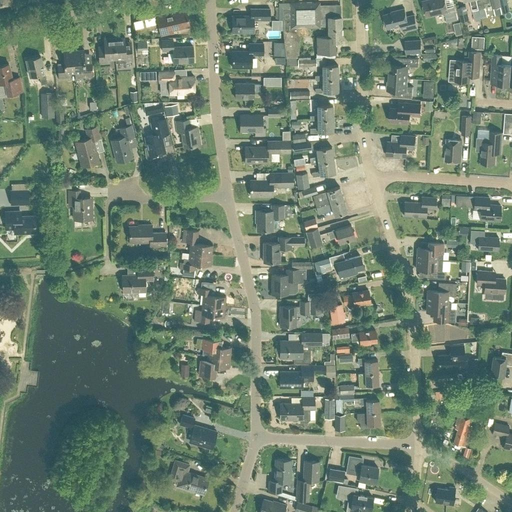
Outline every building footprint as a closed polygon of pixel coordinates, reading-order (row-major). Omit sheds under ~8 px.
[(447,7),(445,0),(422,0),(426,16),(444,12),(447,22),(457,19),(454,5),(447,7)] [(470,0),(474,17),(481,16),(477,0),(470,0)] [(477,0),(481,16),(487,14),(484,3),(490,2),(489,0),(477,0)] [(500,0),(503,12),(509,11),(506,0),(500,0)] [(284,42),(286,57),(299,56),(300,28),(320,27),(320,18),(319,4),(319,1),(291,2),(291,7),(282,7),(283,27),(282,27),(284,42)] [(340,4),(319,4),(320,18),(327,19),(327,28),(341,28),(341,16),(340,16),(340,4)] [(458,8),(461,21),(469,19),(466,6),(458,8)] [(232,15),(232,31),(253,32),(253,19),(270,20),(270,8),(250,8),(250,15),(232,15)] [(406,16),(404,8),(395,10),(396,11),(383,14),(387,28),(401,24),(403,31),(417,27),(414,14),(406,16)] [(157,22),(160,36),(172,33),(172,29),(189,25),(185,10),(173,12),(173,11),(163,13),(163,14),(158,15),(158,14),(143,18),(145,25),(157,22)] [(142,26),(141,18),(133,20),(134,27),(142,26)] [(316,35),(316,53),(334,53),(334,52),(335,52),(336,51),(336,50),(337,50),(337,49),(337,48),(337,47),(337,46),(336,46),(336,45),(335,44),(335,41),(341,41),(341,40),(341,28),(327,28),(327,35),(316,35)] [(484,48),(485,36),(473,35),(472,47),(484,48)] [(113,37),(115,58),(121,57),(122,62),(132,61),(130,46),(130,40),(124,41),(124,36),(113,37)] [(115,58),(113,37),(103,38),(103,48),(97,48),(99,63),(109,62),(108,58),(115,58)] [(172,46),(172,39),(161,39),(161,50),(172,50),(172,62),(192,61),(192,46),(172,46)] [(147,49),(146,40),(137,41),(137,49),(147,49)] [(405,41),(406,53),(422,52),(421,40),(405,41)] [(285,63),(284,42),(273,42),(273,58),(274,58),(274,63),(285,63)] [(262,54),(262,43),(248,43),(248,50),(231,50),(231,67),(250,67),(251,54),(262,54)] [(83,49),(73,50),(74,72),(80,72),(80,76),(91,75),(90,62),(84,63),(83,49)] [(74,72),(73,50),(62,50),(63,64),(56,64),(57,78),(69,77),(68,73),(74,72)] [(469,81),(470,75),(479,76),(481,51),(471,50),(471,60),(456,59),(455,80),(469,81)] [(493,53),(492,74),(498,74),(497,83),(503,84),(504,82),(510,82),(511,64),(501,63),(501,54),(493,53)] [(43,72),(40,56),(25,59),(29,76),(38,74),(40,83),(47,82),(45,72),(43,72)] [(388,64),(387,77),(407,78),(408,65),(418,66),(419,58),(407,57),(406,65),(394,64),(388,64)] [(286,58),(286,70),(294,70),(294,62),(298,62),(297,58),(286,58)] [(297,58),(298,62),(298,66),(317,66),(316,65),(316,58),(310,58),(297,58)] [(12,78),(9,63),(0,64),(0,95),(7,93),(7,95),(23,91),(19,76),(12,78)] [(315,80),(322,80),(322,78),(338,77),(338,64),(325,65),(322,65),(322,75),(315,75),(315,80)] [(173,77),(173,70),(158,71),(158,82),(168,81),(169,93),(194,92),(193,76),(173,77)] [(292,77),(292,86),(306,86),(306,77),(292,77)] [(322,78),(322,80),(322,87),(315,88),(315,92),(324,92),(324,91),(338,90),(338,77),(322,78)] [(386,90),(392,90),(404,91),(404,97),(412,97),(413,86),(407,86),(407,78),(387,77),(386,90)] [(259,92),(259,83),(234,82),(234,97),(252,98),(252,92),(259,92)] [(425,88),(425,96),(434,97),(434,89),(425,88)] [(41,92),(41,116),(42,116),(53,116),(52,92),(41,92)] [(148,112),(154,110),(155,112),(164,110),(162,102),(152,104),(146,105),(148,112)] [(420,115),(421,103),(399,102),(399,108),(390,107),(389,121),(409,122),(410,115),(420,115)] [(167,115),(178,113),(176,104),(165,106),(167,115)] [(309,119),(317,119),(317,118),(332,117),(332,104),(316,105),(317,114),(309,114),(309,119)] [(473,110),(473,120),(481,121),(482,110),(473,110)] [(239,131),(261,131),(261,114),(239,114),(239,131)] [(462,133),(470,134),(471,116),(463,115),(462,133)] [(53,124),(53,116),(42,116),(42,125),(51,125),(51,124),(53,124)] [(145,136),(147,147),(145,147),(146,156),(146,157),(148,158),(149,158),(157,155),(157,153),(166,152),(162,135),(170,133),(166,117),(150,121),(153,134),(145,136)] [(317,118),(317,119),(317,127),(309,127),(310,132),(317,132),(317,130),(333,130),(332,117),(317,118)] [(190,127),(189,119),(175,121),(177,133),(182,132),(184,146),(200,144),(198,126),(190,127)] [(127,137),(134,136),(131,124),(126,126),(119,128),(121,136),(110,139),(116,161),(132,157),(127,137)] [(75,142),(81,166),(99,161),(93,140),(100,138),(97,126),(85,129),(87,138),(75,142)] [(476,150),(481,151),(481,162),(494,163),(495,152),(495,148),(500,149),(502,132),(490,131),(489,137),(477,137),(476,150)] [(292,134),(293,141),(305,140),(304,133),(292,134)] [(414,148),(415,135),(401,134),(401,142),(388,141),(387,155),(406,157),(406,148),(414,148)] [(445,160),(460,161),(462,140),(447,139),(445,160)] [(267,162),(267,160),(271,160),(271,152),(279,152),(290,152),(290,140),(279,140),(266,140),(266,146),(244,146),(244,162),(267,162)] [(292,143),(293,151),(311,149),(310,141),(292,143)] [(310,164),(318,163),(317,161),(333,159),(331,146),(316,148),(317,158),(309,159),(310,164)] [(317,161),(318,163),(319,171),(311,172),(312,176),(320,175),(320,174),(335,172),(333,159),(317,161)] [(272,187),(279,187),(293,186),(292,172),(280,172),(268,172),(268,179),(249,179),(249,195),(272,196),(272,187)] [(296,174),(298,188),(309,186),(307,172),(296,174)] [(10,189),(11,204),(29,204),(28,189),(27,189),(27,183),(11,183),(12,189),(10,189)] [(302,190),(304,196),(317,192),(315,186),(302,190)] [(313,195),(317,206),(343,198),(340,186),(326,190),(328,195),(324,197),(323,192),(313,195)] [(80,197),(79,190),(67,190),(68,205),(73,205),(73,218),(91,218),(91,197),(80,197)] [(435,208),(435,197),(421,196),(421,202),(404,201),(403,215),(425,216),(426,208),(435,208)] [(499,220),(500,205),(488,204),(489,197),(474,196),(473,208),(480,209),(480,218),(499,220)] [(319,213),(327,210),(332,209),(334,215),(347,211),(343,198),(317,206),(319,213)] [(292,216),(292,204),(270,204),(270,210),(255,210),(255,220),(257,220),(256,230),(273,230),(273,218),(286,218),(286,216),(292,216)] [(20,216),(20,211),(5,211),(6,227),(14,227),(14,232),(34,231),(34,215),(20,216)] [(303,220),(305,229),(317,226),(315,217),(303,220)] [(151,231),(150,223),(141,224),(141,225),(128,225),(129,241),(148,241),(148,246),(165,246),(165,231),(151,231)] [(354,237),(350,224),(335,228),(335,229),(327,231),(329,238),(337,235),(339,241),(354,237)] [(308,238),(319,234),(317,228),(306,231),(308,238)] [(190,242),(189,252),(211,254),(212,244),(196,243),(197,230),(182,229),(181,241),(190,242)] [(477,249),(497,250),(498,237),(484,236),(484,230),(470,229),(469,242),(478,243),(477,249)] [(308,238),(311,246),(322,243),(319,234),(308,238)] [(303,244),(303,237),(278,237),(278,242),(263,242),(263,261),(279,261),(279,248),(291,248),(291,245),(303,245),(303,244)] [(417,247),(416,258),(442,259),(443,242),(428,241),(428,247),(417,247)] [(211,254),(189,252),(188,258),(183,257),(183,262),(179,262),(179,268),(182,268),(181,275),(194,276),(194,269),(193,269),(194,263),(210,265),(211,254)] [(360,255),(336,262),(340,276),(356,271),(355,269),(363,267),(360,255)] [(314,261),(316,268),(331,264),(329,257),(314,261)] [(416,269),(425,269),(424,277),(445,279),(446,270),(442,270),(442,265),(442,259),(416,258),(416,269)] [(461,260),(461,270),(469,271),(469,260),(461,260)] [(146,280),(153,280),(153,266),(137,266),(137,274),(122,274),(122,291),(146,291),(146,280)] [(272,274),(271,293),(288,294),(288,293),(288,291),(295,291),(296,290),(296,280),(305,280),(305,268),(291,268),(288,268),(288,274),(286,274),(272,274)] [(483,291),(493,292),(493,298),(503,299),(503,292),(504,292),(505,278),(495,277),(495,271),(477,270),(476,283),(484,283),(483,291)] [(203,294),(202,304),(225,306),(226,296),(214,294),(215,282),(201,281),(200,287),(197,287),(197,293),(203,294)] [(427,289),(427,301),(447,301),(447,295),(455,296),(456,283),(438,282),(437,290),(427,289)] [(354,304),(369,301),(367,290),(352,292),(352,293),(342,295),(343,304),(353,303),(354,304)] [(299,313),(308,313),(319,313),(319,301),(299,301),(299,306),(295,306),(295,305),(279,305),(279,325),(294,325),(295,312),(299,312),(299,313)] [(426,311),(433,312),(433,320),(454,321),(455,308),(450,308),(451,301),(447,301),(427,301),(426,311)] [(225,306),(202,304),(201,310),(195,309),(194,320),(209,322),(210,315),(224,317),(225,306)] [(330,306),(332,322),(344,320),(342,304),(330,306)] [(331,328),(332,337),(349,335),(348,326),(331,328)] [(376,341),(374,329),(358,331),(359,332),(351,333),(351,340),(359,339),(360,344),(369,343),(369,342),(376,341)] [(280,358),(293,358),(293,362),(310,362),(310,345),(321,345),(321,344),(321,333),(321,332),(301,332),(301,339),(280,339),(280,358)] [(208,349),(207,355),(229,357),(230,346),(221,345),(222,340),(202,338),(201,348),(208,349)] [(259,355),(275,355),(275,339),(260,339),(259,355)] [(438,354),(438,368),(456,367),(456,359),(464,359),(464,344),(449,345),(450,354),(438,354)] [(511,364),(511,352),(501,351),(500,357),(493,356),(490,374),(502,375),(504,364),(511,364)] [(324,353),(324,364),(325,364),(333,364),(333,353),(324,353)] [(229,357),(207,355),(207,361),(199,360),(198,374),(214,376),(215,366),(228,367),(229,357)] [(364,372),(377,371),(376,359),(364,359),(364,357),(357,358),(358,364),(364,364),(364,372)] [(189,364),(181,363),(180,375),(188,376),(189,364)] [(303,387),(303,380),(310,380),(310,372),(313,372),(325,372),(325,365),(325,364),(324,364),(313,364),(308,364),(308,365),(308,370),(301,370),(279,370),(279,387),(303,387)] [(335,365),(325,365),(325,372),(325,376),(335,376),(335,365)] [(365,387),(365,385),(377,384),(377,371),(364,372),(357,372),(358,387),(365,387)] [(475,391),(476,378),(466,377),(465,390),(475,391)] [(336,384),(336,393),(354,392),(353,383),(336,384)] [(342,401),(353,401),(353,398),(353,394),(339,394),(336,394),(335,394),(336,412),(343,412),(342,401)] [(315,409),(315,396),(302,396),(302,402),(280,402),(280,419),(300,419),(300,422),(307,422),(310,419),(310,413),(307,411),(307,409),(315,409)] [(365,397),(359,397),(359,402),(360,402),(360,404),(366,404),(366,412),(379,411),(379,398),(366,399),(365,399),(365,397)] [(325,398),(324,417),(333,417),(334,398),(325,398)] [(368,427),(368,425),(380,424),(379,411),(366,412),(357,412),(357,421),(360,421),(360,427),(368,427)] [(191,441),(210,446),(212,447),(217,431),(193,424),(195,418),(182,414),(179,423),(192,426),(191,429),(195,430),(191,441)] [(335,414),(334,429),(344,429),(344,414),(335,414)] [(452,442),(464,446),(471,425),(470,424),(472,418),(458,414),(454,425),(457,425),(452,442)] [(506,446),(511,447),(511,433),(507,432),(508,425),(494,422),(492,433),(505,436),(503,447),(506,448),(506,446)] [(471,449),(465,447),(462,456),(468,458),(471,449)] [(357,478),(358,478),(358,479),(358,480),(362,480),(375,483),(378,466),(361,463),(362,458),(349,455),(346,472),(358,474),(357,478)] [(272,491),(282,491),(282,481),(291,482),(292,459),(275,458),(274,479),(269,479),(268,491),(272,491)] [(168,477),(168,478),(176,481),(175,484),(202,492),(204,493),(208,477),(188,471),(190,464),(188,463),(174,459),(168,477)] [(296,491),(296,499),(308,500),(309,480),(319,481),(319,460),(304,460),(303,478),(297,478),(296,491)] [(330,467),(328,479),(342,482),(342,481),(343,477),(344,470),(330,467)] [(257,472),(253,481),(258,483),(262,474),(257,472)] [(373,496),(354,493),(355,487),(340,484),(338,497),(351,499),(350,507),(347,506),(345,511),(364,511),(365,510),(370,511),(373,496)] [(434,501),(452,503),(454,487),(448,486),(448,489),(436,487),(434,501)] [(295,500),(295,498),(295,496),(292,494),(282,491),(272,491),(271,492),(295,500)] [(283,511),(286,505),(278,502),(278,503),(263,499),(258,511),(283,511)] [(297,502),(295,509),(303,511),(309,511),(312,506),(297,502)]
